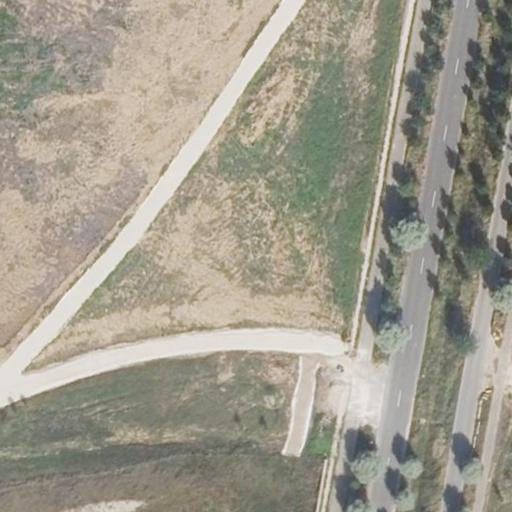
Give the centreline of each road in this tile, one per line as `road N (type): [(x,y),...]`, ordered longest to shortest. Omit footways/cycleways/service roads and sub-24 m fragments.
road 1 (tertiary): [(471,0),(380,511)]
road 2 (track): [(0,387),(178,176),(296,0)]
road 3 (tertiary): [(445,511),(511,144)]
road 4 (track): [(0,391),(179,344),(289,342),(356,360)]
